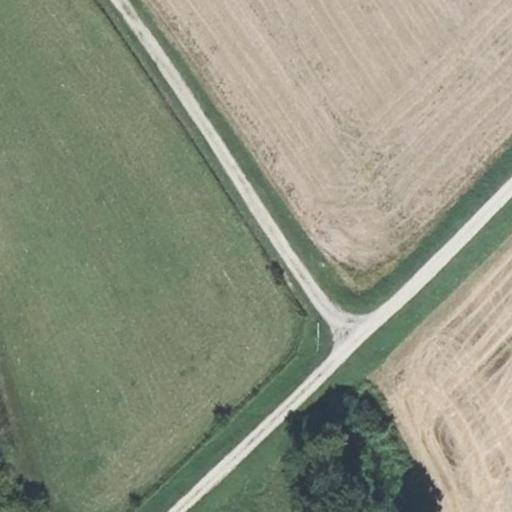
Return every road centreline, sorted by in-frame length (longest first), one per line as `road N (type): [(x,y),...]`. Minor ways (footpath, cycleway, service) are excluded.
road 1 (track): [(511,189),(176,511)]
road 2 (track): [(352,342),(113,0)]
